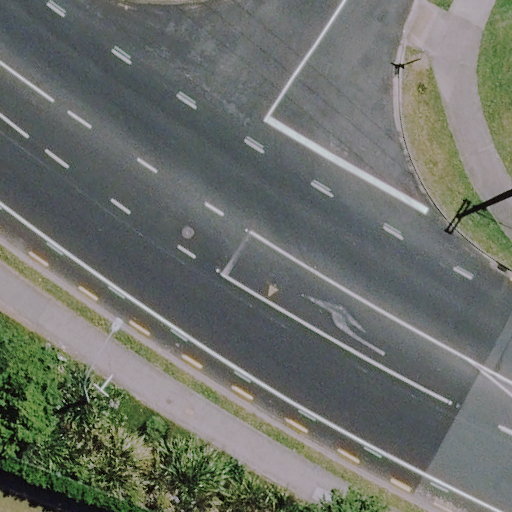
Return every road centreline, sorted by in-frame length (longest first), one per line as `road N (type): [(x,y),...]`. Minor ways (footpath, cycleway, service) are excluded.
road 1 (secondary): [(211,210),(511,382)]
road 2 (residential): [(344,0),(211,210)]
road 3 (secondary): [(0,84),(211,210)]
